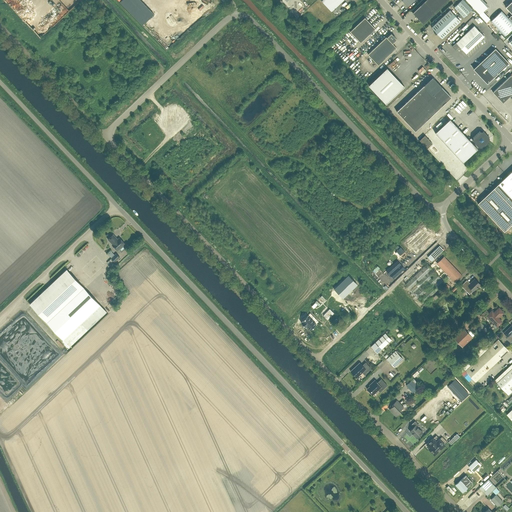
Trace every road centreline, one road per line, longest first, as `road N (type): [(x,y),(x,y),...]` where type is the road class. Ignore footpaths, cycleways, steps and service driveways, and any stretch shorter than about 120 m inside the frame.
road 1 (unclassified): [(460,511),(109,141),(111,127),(235,15)]
road 2 (unclassified): [(406,511),(117,205)]
road 3 (unclassified): [(441,205),(424,203),(248,17),(235,15)]
road 4 (unclassified): [(511,139),(380,0)]
road 5 (unclassified): [(0,82),(117,205)]
road 6 (unclassified): [(0,315),(117,205)]
